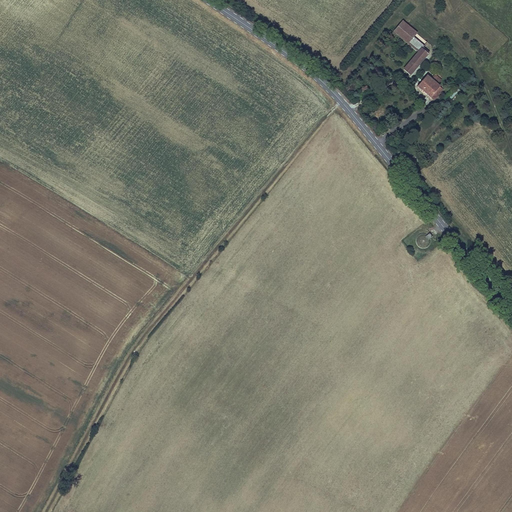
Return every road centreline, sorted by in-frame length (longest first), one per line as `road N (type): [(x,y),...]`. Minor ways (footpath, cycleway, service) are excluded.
road 1 (track): [(46,511),(134,348),(339,99)]
road 2 (primary): [(511,311),(325,84),(207,0)]
